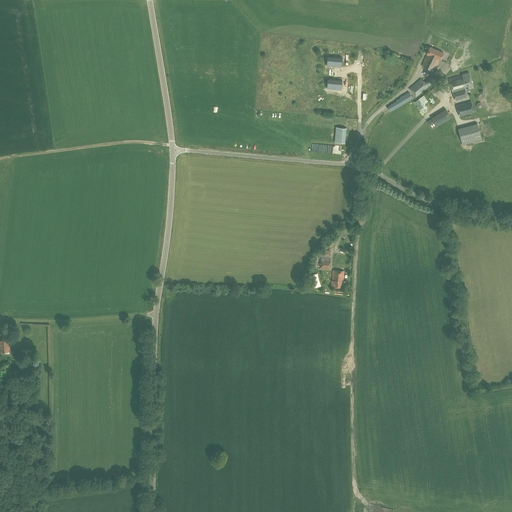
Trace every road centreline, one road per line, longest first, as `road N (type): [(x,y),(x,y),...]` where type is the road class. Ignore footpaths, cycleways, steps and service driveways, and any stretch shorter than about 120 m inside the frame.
road 1 (tertiary): [(153,511),(154,331),(173,149)]
road 2 (unclassified): [(511,217),(429,200),(350,165),(173,149)]
road 3 (track): [(172,144),(114,142),(0,158)]
road 4 (unknown): [(0,319),(156,314)]
road 5 (tertiary): [(173,149),(149,0)]
